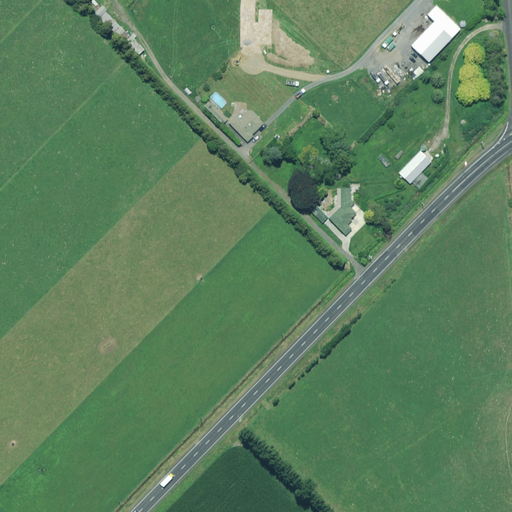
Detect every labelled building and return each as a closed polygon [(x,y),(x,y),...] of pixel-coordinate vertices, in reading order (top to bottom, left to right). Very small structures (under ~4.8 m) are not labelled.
[(108,11),(104,6),(96,14),(121,41),(128,34),(107,12),(108,11)] [(145,50),(132,36),(125,43),(139,57),(145,50)] [(228,119),(215,106),(211,110),(224,124),(228,119)] [(266,123),(253,110),(251,111),(250,110),(241,119),(237,115),(229,122),(248,142),(254,136),(253,135),(257,132),(261,135),(267,129),(263,125),(266,123)] [(402,150),(395,157),(398,160),(405,153),(402,150)] [(432,162),(421,151),(400,173),(411,184),(432,162)] [(423,177),(417,183),(420,186),(426,180),(423,177)] [(351,199),(351,188),(342,189),(342,207),(330,218),(346,236),(353,229),(348,224),(353,219),(352,218),(356,214),(351,208),(356,204),(351,199)] [(329,218),(318,207),(313,212),(323,223),(329,218)]
